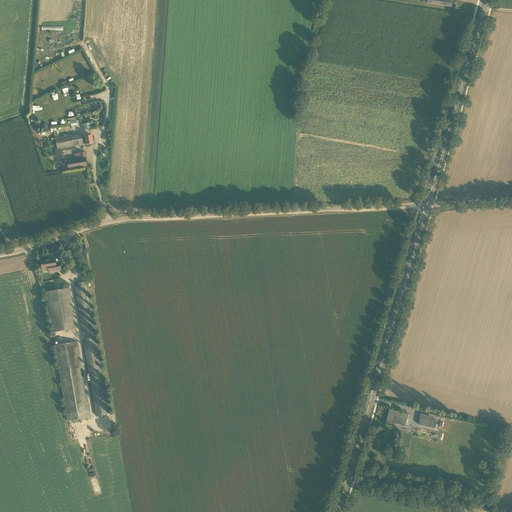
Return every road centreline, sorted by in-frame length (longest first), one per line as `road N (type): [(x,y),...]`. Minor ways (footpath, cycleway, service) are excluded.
road 1 (unclassified): [(0,254),(115,219),(427,204)]
road 2 (secondary): [(348,481),(427,204)]
road 3 (secondary): [(427,204),(486,0)]
road 4 (unclassified): [(348,481),(479,511)]
